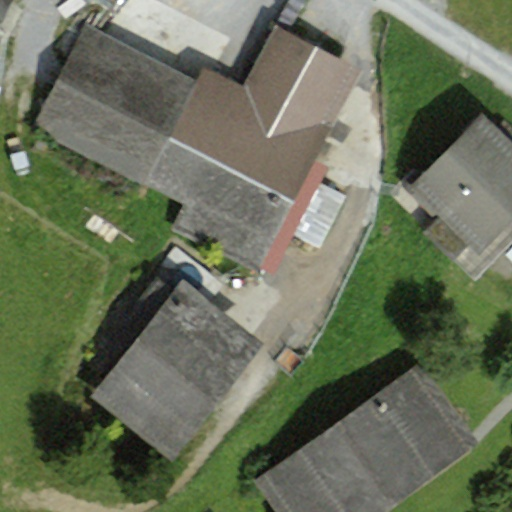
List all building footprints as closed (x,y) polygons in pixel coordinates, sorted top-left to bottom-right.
[(275,241),(290,213),(275,205),(315,129),(307,125),(337,71),(278,40),(249,95),(245,93),(232,117),(86,39),(45,116),(193,195),(175,228),(244,265),(261,234),(275,241)] [(435,213),(423,225),(467,269),(511,224),(511,133),(500,122),(489,133),(480,125),(425,179),(413,167),(401,179),(435,213)] [(106,383),(168,433),(239,346),(186,303),(208,275),(172,246),(148,277),(155,282),(137,304),(157,320),(147,332),(106,383)] [(147,332),(157,320),(137,304),(127,316),(147,332)] [(168,433),(179,442),(250,354),(239,346),(168,433)] [(412,373),(267,477),(291,511),(350,511),(457,435),(412,373)] [(350,511),(375,511),(466,447),(457,435),(350,511)]
